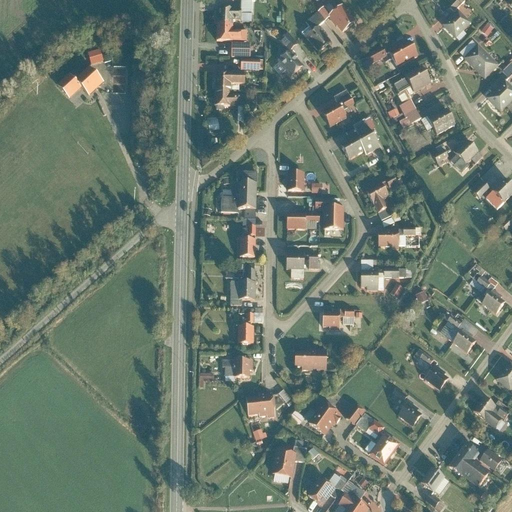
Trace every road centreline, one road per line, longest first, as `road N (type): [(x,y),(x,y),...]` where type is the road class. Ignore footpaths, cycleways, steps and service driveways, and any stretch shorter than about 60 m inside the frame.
road 1 (tertiary): [(181,218),(177,511)]
road 2 (residential): [(296,101),(356,210),(361,242),(297,317),(268,336)]
road 3 (unclassified): [(181,218),(157,222),(0,363)]
road 4 (residential): [(268,126),(268,336)]
road 5 (residential): [(511,330),(393,488)]
road 6 (residential): [(410,3),(474,118),(511,162)]
road 7 (tertiary): [(188,0),(182,186)]
road 8 (residential): [(296,101),(410,3)]
